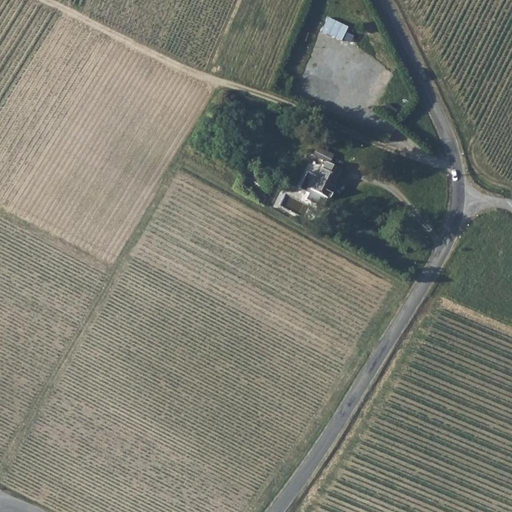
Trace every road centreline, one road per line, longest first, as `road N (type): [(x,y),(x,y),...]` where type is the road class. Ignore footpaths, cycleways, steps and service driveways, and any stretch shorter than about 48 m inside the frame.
road 1 (track): [(455,164),(407,156),(215,83),(39,0)]
road 2 (unclassified): [(275,511),(436,263),(458,196)]
road 3 (unclassified): [(458,196),(446,133),(381,0)]
